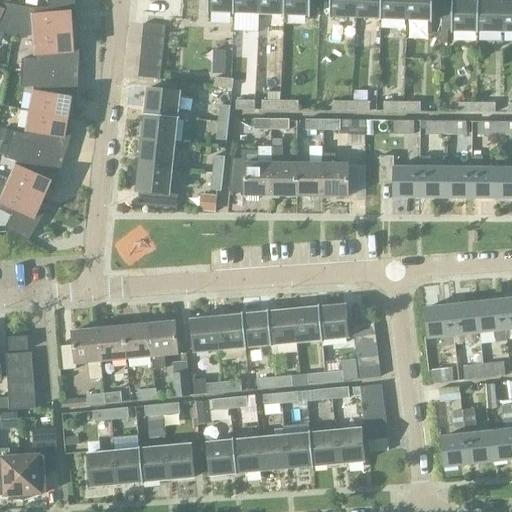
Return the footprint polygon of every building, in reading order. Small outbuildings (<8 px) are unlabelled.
[(33,10),(18,7),(13,38),(34,37),(72,33),(71,23),(78,22),(73,0),(46,0),(49,9),(33,10)] [(207,0),(207,13),(233,14),(233,0),(207,0)] [(233,0),(233,14),(248,14),(258,15),(258,0),(233,0)] [(259,15),(272,15),(283,16),(284,16),(284,0),(258,0),(258,15),(259,15)] [(310,0),(284,0),(284,16),(310,17),(310,0)] [(329,0),(329,18),(355,19),(355,0),(329,0)] [(355,19),(380,20),(381,0),(355,0),(355,19)] [(381,0),(380,20),(406,21),(406,0),(381,0)] [(432,0),(406,0),(406,21),(432,22),(432,0)] [(452,7),(452,32),(478,32),(478,1),(452,1),(452,7)] [(478,1),(478,32),(503,33),(503,2),(478,1)] [(511,1),(503,2),(503,33),(511,32),(511,1)] [(0,32),(13,38),(18,7),(3,4),(0,2),(0,32)] [(144,26),(142,37),(165,39),(166,28),(144,25),(144,26)] [(73,44),(72,33),(34,37),(35,56),(35,60),(21,60),(21,74),(78,77),(79,44),(73,44)] [(164,49),(165,39),(142,37),(141,47),(164,49)] [(162,60),(164,49),(141,47),(140,58),(162,60)] [(161,70),(162,60),(140,58),(139,68),(161,70)] [(160,81),(161,70),(139,68),(138,78),(160,81)] [(33,93),(30,112),(68,119),(70,109),(76,110),(78,77),(21,74),(20,88),(34,88),(33,93)] [(232,90),(233,80),(214,78),(213,88),(232,90)] [(180,94),(148,90),(145,116),(177,120),(180,94)] [(235,111),(254,111),(254,101),(235,101),(235,111)] [(261,111),(279,111),(280,101),(261,101),(261,111)] [(298,102),(280,101),(279,111),(298,111),(298,102)] [(332,111),(350,112),(351,102),(332,102),(332,111)] [(350,112),(369,112),(369,103),(351,102),(350,112)] [(383,112),(401,112),(402,103),(383,103),(383,112)] [(401,112),(420,113),(420,108),(420,103),(402,103),(401,112)] [(458,113),(476,113),(476,104),(458,103),(458,113)] [(495,104),(476,104),(476,113),(495,113),(495,104)] [(219,106),(217,124),(228,126),(230,107),(219,106)] [(12,133),(8,146),(63,163),(73,131),(66,130),(68,119),(30,112),(26,132),(25,136),(12,133)] [(145,116),(142,141),(174,145),(177,120),(145,116)] [(254,131),(271,131),(271,120),(254,120),(254,131)] [(289,131),(289,120),(271,120),(271,131),(289,131)] [(305,131),(322,131),(322,121),(305,120),(305,131)] [(365,135),(364,121),(322,121),(322,131),(340,131),(343,134),(365,135)] [(414,136),(414,130),(419,130),(419,121),(414,121),(393,121),(393,136),(414,136)] [(419,130),(425,130),(425,136),(445,136),(445,122),(419,121),(419,130)] [(466,122),(445,122),(445,136),(466,136),(466,122)] [(477,136),(497,137),(497,122),(477,122),(477,136)] [(511,136),(511,122),(497,122),(497,137),(511,136)] [(216,140),(226,142),(228,126),(217,124),(216,140)] [(1,129),(0,131),(0,142),(8,145),(12,133),(1,129)] [(142,141),(139,167),(171,170),(174,145),(142,141)] [(53,194),(63,163),(8,146),(4,159),(17,163),(16,167),(8,185),(43,201),(47,191),(53,194)] [(258,148),(258,152),(241,152),(241,160),(232,160),(229,192),(244,194),(244,197),(270,197),(271,148),(258,148)] [(283,148),(271,148),(270,197),(297,197),(297,164),(283,164),(283,148)] [(347,198),(348,165),(335,165),(335,155),(321,155),(321,165),(321,197),(347,198)] [(214,156),(212,175),(222,176),(224,158),(214,156)] [(392,182),(391,198),(418,198),(419,169),(393,168),(393,157),(379,157),(379,182),(392,182)] [(419,169),(418,198),(444,199),(445,169),(431,169),(431,157),(419,157),(419,169)] [(472,169),(471,169),(470,199),(496,199),(497,170),(482,169),(482,158),(472,158),(472,169)] [(297,197),(321,197),(321,165),(297,164),(297,197)] [(136,193),(151,194),(150,208),(176,210),(178,196),(168,194),(171,170),(139,167),(136,193)] [(444,199),(470,199),(471,169),(445,169),(444,199)] [(511,169),(497,170),(496,199),(511,199),(511,169)] [(210,191),(221,192),(222,176),(212,175),(210,191)] [(38,211),(43,201),(8,185),(0,181),(0,211),(12,217),(6,228),(6,234),(12,233),(27,243),(45,214),(38,211)] [(511,299),(502,301),(505,330),(511,329),(511,299)] [(502,301),(476,303),(479,333),(494,331),(495,344),(506,342),(505,330),(502,301)] [(476,303),(450,306),(454,335),(479,333),(476,303)] [(345,306),(319,309),(322,341),(348,339),(345,306)] [(450,306),(424,309),(427,338),(454,335),(450,306)] [(319,309),(294,311),(297,344),(322,341),(319,309)] [(294,311),(267,314),(270,346),(297,344),(294,311)] [(267,314),(243,316),(246,349),(270,346),(267,314)] [(243,316),(217,318),(220,351),(246,349),(243,316)] [(217,318),(191,321),(194,354),(220,351),(217,318)] [(165,369),(164,356),(178,355),(175,323),(149,325),(152,358),(151,358),(153,370),(165,369)] [(374,335),(373,324),(352,326),(354,338),(374,335)] [(127,360),(151,358),(152,358),(149,325),(124,327),(127,360)] [(124,327),(98,330),(101,362),(127,360),(124,327)] [(102,380),(101,362),(98,330),(71,332),(72,347),(61,348),(63,370),(76,369),(76,365),(87,364),(89,381),(102,380)] [(376,347),(374,335),(354,338),(355,349),(376,347)] [(28,351),(27,338),(9,339),(9,352),(28,351)] [(377,357),(376,347),(355,349),(356,359),(377,357)] [(5,356),(6,370),(32,368),(31,354),(5,356)] [(378,368),(377,357),(356,359),(357,371),(378,368)] [(504,363),(483,365),(484,379),(505,377),(504,363)] [(464,381),(484,379),(483,365),(462,367),(464,381)] [(6,370),(7,384),(33,382),(32,368),(6,370)] [(380,377),(378,368),(357,371),(359,380),(380,377)] [(431,371),(432,385),(453,382),(452,368),(431,371)] [(342,372),(325,374),(326,384),(343,382),(342,372)] [(174,398),(190,397),(187,374),(172,375),(174,398)] [(326,384),(325,374),(307,375),(308,386),(326,384)] [(291,377),(273,379),(274,389),(292,387),(291,377)] [(258,391),(274,389),(273,379),(256,380),(258,391)] [(7,384),(8,398),(34,396),(33,382),(7,384)] [(240,382),(222,383),(223,394),(241,392),(240,382)] [(207,395),(223,394),(222,383),(206,385),(207,395)] [(382,397),(381,386),(360,388),(361,400),(382,397)] [(348,388),(331,390),(332,400),(349,398),(348,388)] [(465,428),(463,411),(462,411),(459,388),(438,390),(440,403),(451,402),(454,429),(465,428)] [(138,402),(157,400),(156,389),(137,391),(138,402)] [(314,402),(332,400),(331,390),(313,391),(314,402)] [(121,393),(104,395),(105,405),(122,403),(121,393)] [(297,393),(280,394),(281,405),(298,403),(297,393)] [(264,407),(281,405),(280,394),(263,396),(264,407)] [(86,396),(86,398),(87,406),(105,405),(104,395),(86,396)] [(8,398),(9,411),(35,410),(34,396),(8,398)] [(246,397),(229,399),(230,410),(247,408),(246,397)] [(384,408),(382,397),(361,400),(362,411),(384,408)] [(61,409),(87,406),(86,398),(60,401),(61,409)] [(213,412),(230,410),(229,399),(212,401),(213,412)] [(211,421),(209,402),(195,404),(196,412),(198,426),(211,424),(211,421)] [(179,404),(161,405),(162,416),(180,414),(179,404)] [(164,431),(162,416),(161,405),(144,407),(145,418),(149,417),(150,422),(147,422),(149,440),(164,438),(164,431)] [(511,405),(501,407),(503,424),(505,431),(491,432),(494,461),(511,459),(511,405)] [(385,419),(384,408),(362,411),(364,421),(385,419)] [(128,409),(110,410),(111,421),(129,419),(128,409)] [(94,423),(111,421),(110,410),(93,412),(94,423)] [(474,410),(463,411),(465,428),(476,427),(474,410)] [(0,412),(1,430),(18,429),(17,411),(9,412),(0,412)] [(386,429),(385,419),(364,421),(365,431),(386,429)] [(388,439),(386,429),(365,431),(366,441),(388,439)] [(361,430),(335,432),(338,465),(364,462),(361,430)] [(335,432),(309,434),(313,467),(338,465),(335,432)] [(491,432),(466,435),(469,464),(494,461),(491,432)] [(309,434),(284,437),(287,469),(313,467),(309,434)] [(466,435),(440,438),(444,467),(469,464),(466,435)] [(64,439),(65,446),(79,445),(79,437),(64,439)] [(284,437),(259,439),(262,472),(287,469),(284,437)] [(259,439),(234,441),(237,474),(262,472),(259,439)] [(211,477),(237,474),(234,441),(208,444),(211,477)] [(33,457),(20,458),(23,501),(24,501),(41,496),(41,494),(46,494),(45,473),(58,472),(56,443),(32,444),(33,457)] [(192,446),(165,448),(168,480),(195,478),(192,446)] [(165,448),(140,450),(143,483),(168,480),(165,448)] [(0,496),(4,497),(4,498),(22,501),(23,501),(20,458),(10,458),(9,450),(0,450),(0,496)] [(140,450),(114,453),(117,485),(143,483),(140,450)] [(91,488),(117,485),(114,453),(88,455),(91,488)]
